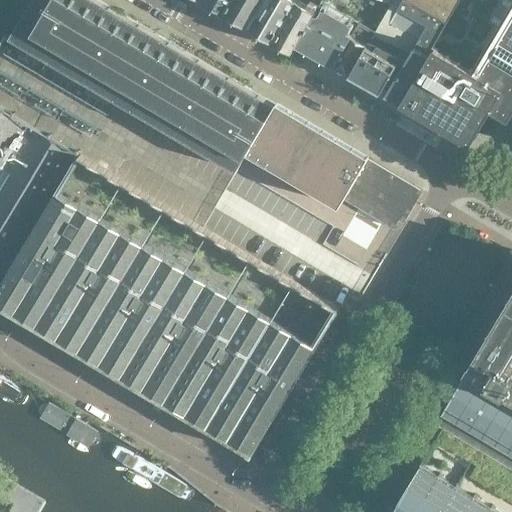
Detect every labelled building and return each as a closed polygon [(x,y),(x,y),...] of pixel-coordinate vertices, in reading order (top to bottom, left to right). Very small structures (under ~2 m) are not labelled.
[(276,104),(222,72),(100,0),(33,0),(11,37),(237,170),(248,151),(340,206),(344,199),(394,228),(394,227),(399,219),(404,222),(413,208),(423,190),(370,156),(278,101),(276,104)] [(225,13),(232,0),(205,0),(205,2),(206,2),(224,13),(225,13)] [(247,24),(260,0),(232,0),(225,13),(225,14),(226,13),(246,25),(247,24)] [(273,42),(297,0),(269,0),(253,28),(252,29),(273,41),(273,42)] [(292,52),(297,43),(319,6),(309,1),(307,5),(298,0),(297,0),(273,42),(274,42),(292,52)] [(334,65),(359,22),(322,0),(319,6),(297,43),(334,65)] [(454,27),(469,0),(385,0),(388,2),(391,4),(383,18),(383,17),(375,31),(350,74),(402,103),(434,49),(432,48),(446,22),(454,27)] [(509,120),(511,115),(511,3),(472,70),(435,48),(434,49),(402,103),(449,131),(455,134),(455,135),(471,144),(480,129),(479,128),(483,122),(491,110),(509,120)] [(350,74),(375,31),(359,22),(334,65),(350,74)] [(0,291),(81,155),(0,107),(0,291)] [(337,307),(81,155),(0,291),(0,304),(29,322),(250,452),(250,453),(252,454),(253,452),(252,452),(266,429),(266,430),(267,428),(280,406),(282,404),(281,404),(294,381),(295,382),(296,380),(296,379),(309,357),(309,358),(310,356),(310,355),(323,333),(323,334),(325,332),(324,331),(338,309),(339,307),(337,306),(337,307)] [(511,295),(489,334),(490,334),(472,364),(472,363),(466,372),(466,373),(435,424),(442,428),(434,441),(476,466),(469,477),(511,502),(511,295)] [(0,390),(27,407),(29,408),(30,408),(31,408),(33,408),(34,408),(35,407),(36,406),(37,405),(37,403),(37,402),(37,401),(37,399),(36,398),(35,397),(0,375),(0,390)] [(52,403),(43,420),(93,450),(103,434),(52,403)] [(167,472),(132,451),(124,464),(159,485),(167,472)] [(501,511),(495,508),(495,507),(494,506),(492,504),(492,505),(490,504),(490,505),(477,498),(478,497),(476,496),(477,495),(475,494),(474,495),(473,494),(472,495),(473,497),(471,501),(455,492),(457,487),(459,488),(460,486),(459,485),(457,483),(457,484),(455,483),(454,484),(442,477),(443,476),(441,475),(442,474),(440,473),(439,474),(438,473),(437,474),(425,466),(425,465),(424,464),(422,462),(419,466),(412,479),(411,479),(409,483),(402,496),(401,496),(399,499),(400,500),(392,511),(501,511)]
